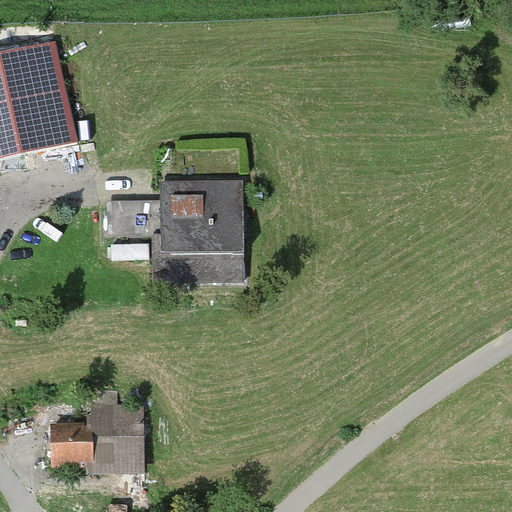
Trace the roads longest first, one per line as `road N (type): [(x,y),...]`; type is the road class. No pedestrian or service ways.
road 1 (track): [(511,40),(422,21),(0,39)]
road 2 (residential): [(511,345),(371,439),(289,511)]
